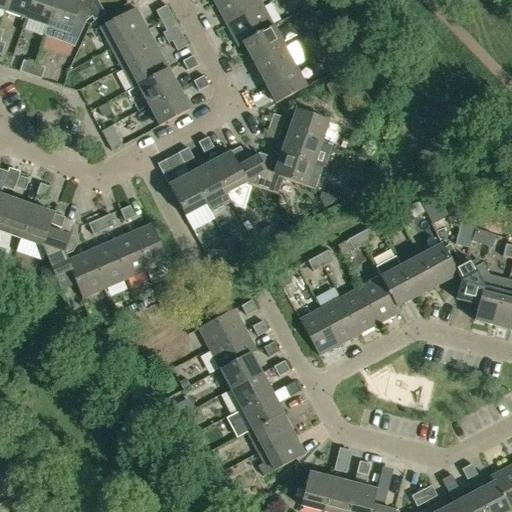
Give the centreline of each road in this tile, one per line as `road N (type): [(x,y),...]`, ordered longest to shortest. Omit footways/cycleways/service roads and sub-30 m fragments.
road 1 (residential): [(314,386),(252,282),(192,252),(136,155)]
road 2 (residential): [(314,386),(343,432),(438,458),(511,425)]
road 3 (residential): [(511,351),(418,328),(314,386)]
road 4 (residential): [(136,155),(216,108),(224,92),(176,0)]
road 5 (residential): [(136,155),(85,178),(5,131)]
